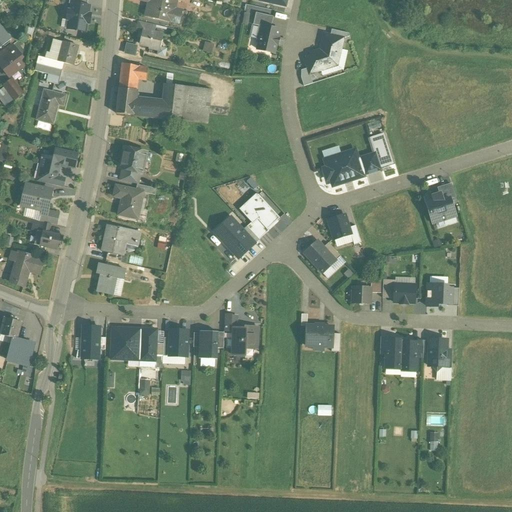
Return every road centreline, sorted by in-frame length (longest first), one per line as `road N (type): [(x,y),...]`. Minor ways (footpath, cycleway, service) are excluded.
road 1 (track): [(27,481),(511,509)]
road 2 (tertiary): [(58,305),(96,142),(112,0)]
road 3 (residential): [(511,325),(344,317),(281,249)]
road 4 (residential): [(281,249),(197,315),(58,305)]
road 5 (residential): [(511,146),(319,211)]
road 6 (tertiary): [(26,511),(53,315)]
road 7 (residential): [(319,211),(289,120),(296,32)]
